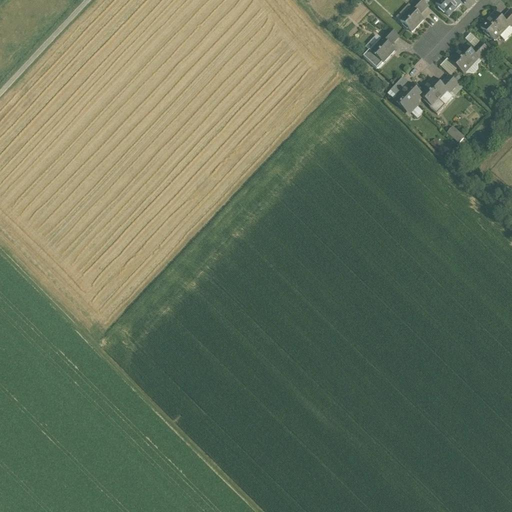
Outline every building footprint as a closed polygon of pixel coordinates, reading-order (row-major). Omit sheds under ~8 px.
[(428,7),(419,0),(417,0),(410,8),(412,10),(419,16),(428,7)] [(440,0),(435,6),(449,18),(461,5),(455,0),(440,0)] [(412,10),(400,22),(412,33),(424,21),(419,16),(412,10)] [(511,28),(511,12),(502,22),(509,28),(511,30),(511,28)] [(496,15),(488,24),(487,23),(481,30),(494,43),(500,37),(509,28),(502,22),(502,21),(496,15)] [(509,28),(500,37),(505,43),(511,35),(511,31),(510,30),(511,30),(509,28)] [(389,30),(381,39),(383,41),(390,47),(398,38),(389,30)] [(376,38),(365,49),(368,52),(369,51),(371,53),(381,43),(376,38)] [(381,43),(371,53),(383,64),(394,52),(390,47),(383,41),(381,43)] [(480,45),(471,54),(477,61),(479,63),(488,53),(480,45)] [(465,48),(457,57),(456,56),(450,63),(463,76),(477,61),(471,54),(465,48)] [(371,53),(369,51),(368,52),(363,58),(377,71),(383,64),(371,53)] [(434,81),(426,90),(425,89),(419,96),(423,99),(422,99),(432,108),(433,109),(439,102),(447,94),(449,95),(458,86),(449,78),(441,87),(434,81)] [(403,79),(391,92),(397,98),(409,85),(403,79)] [(409,85),(397,98),(398,100),(395,103),(402,109),(403,108),(411,115),(417,108),(416,107),(422,99),(423,99),(419,96),(418,94),(417,95),(414,93),(415,92),(409,86),(410,86),(409,85)] [(439,102),(433,109),(432,108),(430,110),(438,117),(446,108),(439,102)] [(450,128),(445,133),(457,144),(462,138),(450,128)]
